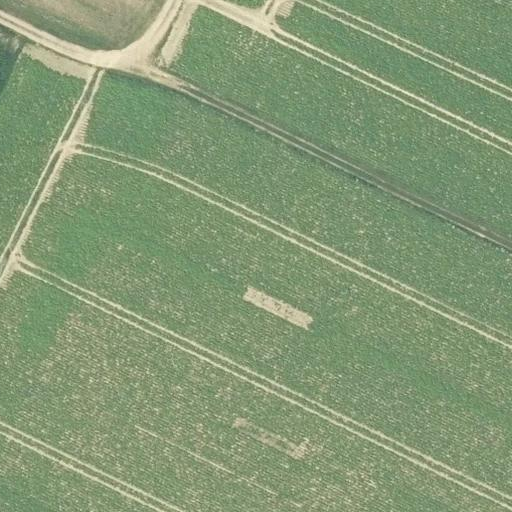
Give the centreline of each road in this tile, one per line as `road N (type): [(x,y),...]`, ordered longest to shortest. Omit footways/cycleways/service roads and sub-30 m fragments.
road 1 (track): [(124,71),(179,85),(511,246)]
road 2 (track): [(0,9),(124,71)]
